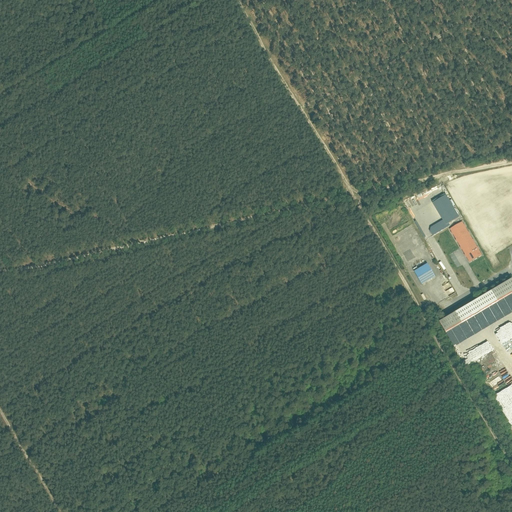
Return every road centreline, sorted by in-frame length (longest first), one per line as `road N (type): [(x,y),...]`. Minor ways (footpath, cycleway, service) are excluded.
road 1 (track): [(511,162),(0,269)]
road 2 (track): [(425,317),(239,0)]
road 3 (track): [(302,110),(509,0)]
road 4 (track): [(0,96),(162,0)]
